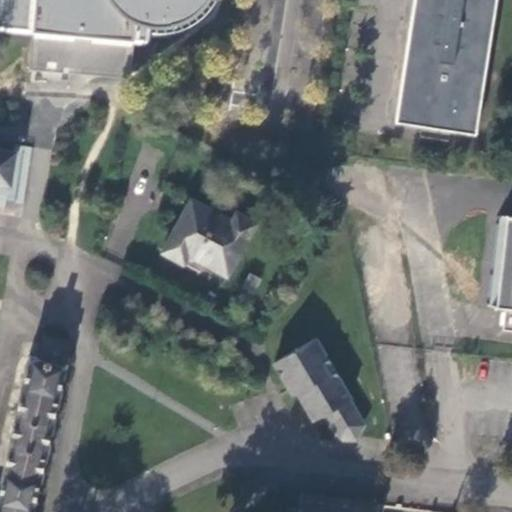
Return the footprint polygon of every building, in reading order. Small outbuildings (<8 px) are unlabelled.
[(0,0),(0,29),(35,33),(33,66),(123,75),(126,44),(147,46),(149,29),(166,28),(173,26),(181,24),(192,17),(204,4),(206,0),(0,0)] [(415,0),(395,123),(476,136),(496,0),(415,0)] [(0,182),(10,184),(15,154),(0,151),(0,182)] [(190,256),(228,276),(256,224),(237,214),(232,222),(192,201),(163,253),(185,265),(190,256)] [(511,216),(500,215),(499,218),(511,219),(511,252),(506,306),(488,303),(488,307),(505,309),(502,329),(511,329),(511,216)] [(343,435),(359,436),(362,424),(356,413),(350,413),(344,402),(352,398),(315,335),(271,361),(289,391),(296,391),(315,421),(333,409),(339,419),(336,424),(343,435)] [(0,511),(32,511),(70,342),(45,336),(40,359),(30,356),(0,488),(0,511)] [(327,420),(314,423),(318,442),(331,439),(327,420)] [(377,511),(379,504),(301,492),(298,511),(377,511)]
